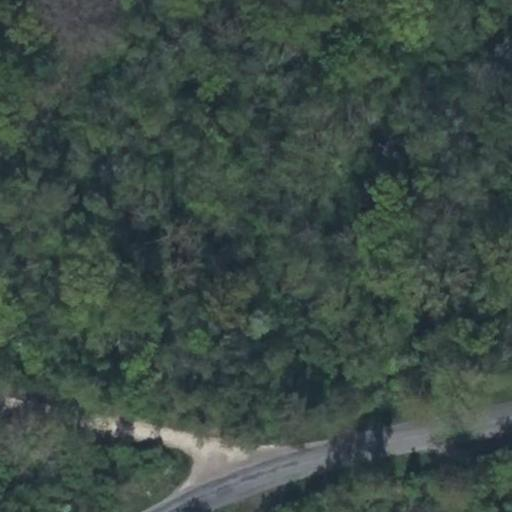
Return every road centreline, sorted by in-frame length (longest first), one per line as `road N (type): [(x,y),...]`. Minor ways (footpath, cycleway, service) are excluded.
road 1 (tertiary): [(511,416),(278,467),(168,511)]
road 2 (track): [(0,401),(194,438),(278,467)]
